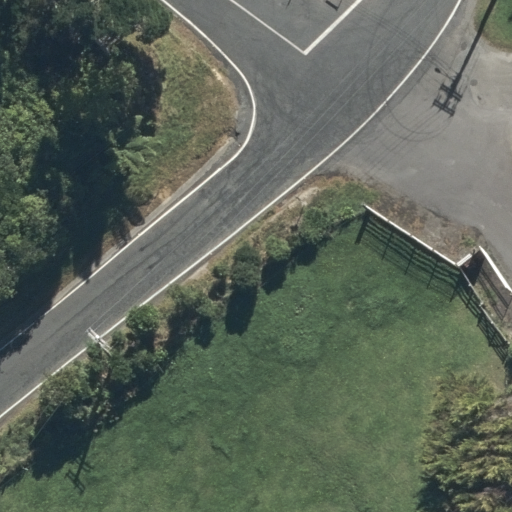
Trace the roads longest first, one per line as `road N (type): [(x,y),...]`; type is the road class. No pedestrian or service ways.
road 1 (residential): [(326,99),(0,385)]
road 2 (residential): [(326,99),(395,114),(464,104),(511,86)]
road 3 (unclassified): [(326,99),(206,0)]
road 4 (unclassified): [(416,0),(326,99)]
